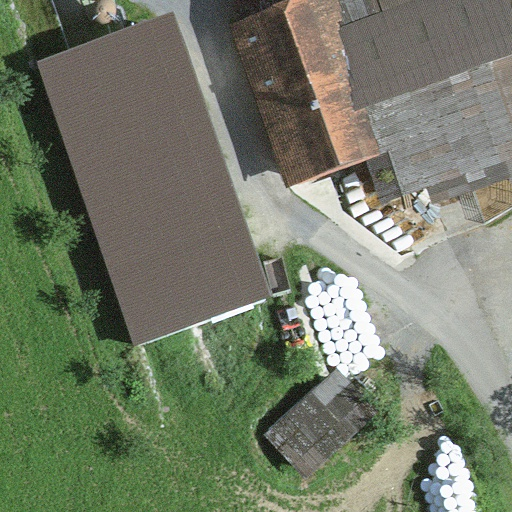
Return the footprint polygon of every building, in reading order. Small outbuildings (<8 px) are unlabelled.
[(395,138),(341,0),(340,0),(256,30),(243,37),(297,176),(395,138)] [(245,0),(256,30),(340,0),(245,0)] [(341,0),(395,138),(413,193),(511,157),(511,152),(481,69),(511,58),(511,43),(496,0),(341,0)] [(185,65),(136,82),(201,263),(250,245),(185,65)] [(360,427),(323,384),(271,429),(308,472),(360,427)] [(438,511),(485,511),(469,460),(426,473),(438,511)]
